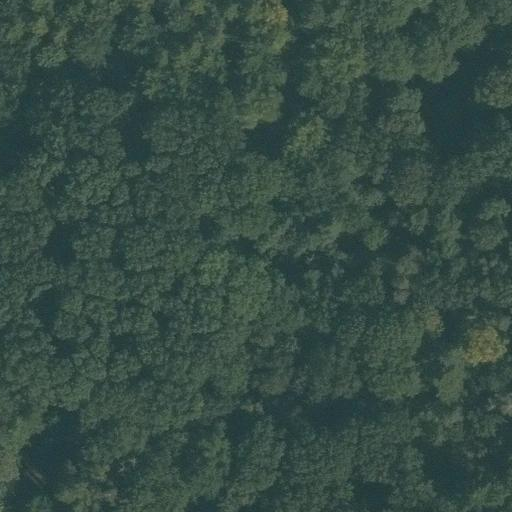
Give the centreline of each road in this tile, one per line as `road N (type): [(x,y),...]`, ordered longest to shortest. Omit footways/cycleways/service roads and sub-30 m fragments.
road 1 (track): [(283,138),(263,208),(227,429)]
road 2 (track): [(0,75),(283,138)]
road 3 (unknown): [(0,262),(16,169),(83,0)]
road 4 (track): [(227,429),(0,392)]
road 5 (track): [(429,0),(283,138)]
